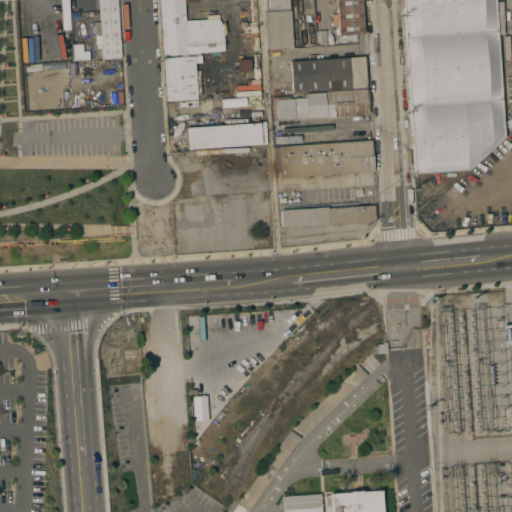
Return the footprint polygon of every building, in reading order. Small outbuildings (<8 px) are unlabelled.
[(67,0),(68,30),(61,30),(59,0),(67,0)] [(115,0),(119,58),(101,59),(97,0),(115,0)] [(197,0),(198,10),(185,10),(185,20),(218,18),(222,27),(224,50),(187,53),(187,54),(162,55),(158,0),(197,0)] [(265,0),(289,0),(292,47),(268,49),(265,0)] [(336,0),(361,0),(364,33),(339,35),(336,0)] [(404,0),(494,0),(504,137),(468,169),(415,173),(404,0)] [(72,45),(80,44),(80,52),(87,51),(87,58),(72,59),(72,45)] [(194,56),(194,55),(201,54),(201,62),(194,63),(197,99),(165,101),(162,58),(164,58),(194,56)] [(364,56),(366,87),(292,92),(290,61),(364,56)] [(236,72),(249,71),(248,60),(236,61),(236,72)] [(348,120),(321,122),(321,119),(317,119),(317,118),(317,117),(313,117),(313,118),(314,120),(307,121),(307,118),(273,120),(271,97),(290,96),(290,99),(306,98),(305,94),(305,93),(324,92),(324,91),(367,89),(367,90),(368,114),(348,115),(348,116),(348,120)] [(187,149),(185,127),(265,122),(266,144),(187,149)] [(306,132),(307,140),(275,142),(275,134),(306,132)] [(373,171),(331,174),(331,177),(322,178),(322,175),(281,178),(281,170),(276,170),(274,147),(371,140),(373,171)] [(374,205),(375,221),(329,224),(281,227),(280,210),(327,207),(327,208),(328,208),(374,205)] [(199,343),(190,343),(188,318),(198,318),(199,343)] [(387,353),(377,353),(376,344),(382,344),(382,342),(386,342),(387,353)] [(358,365),(367,375),(303,436),(294,427),(358,365)] [(248,510),(237,502),(289,430),(300,438),(248,510)] [(381,511),(331,511),(331,506),(325,506),(324,496),(330,495),(330,494),(349,492),(349,491),(352,491),(352,492),(358,491),(361,491),(361,492),(379,490),(381,511)] [(282,495),(282,511),(306,511),(307,511),(319,510),(319,494),(282,495)]
